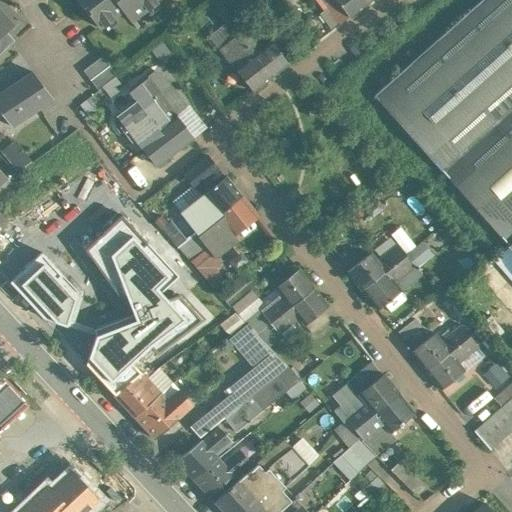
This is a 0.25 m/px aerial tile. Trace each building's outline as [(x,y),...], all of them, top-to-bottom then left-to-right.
[(77,0),(82,7),(84,5),(90,12),(88,13),(99,27),(122,10),(130,21),(157,0),(77,0)] [(367,3),(364,0),(336,0),(349,16),(367,3)] [(511,0),(479,0),(373,95),(441,170),(507,244),(491,258),(511,281),(511,0)] [(11,25),(0,12),(0,35),(8,28),(11,25)] [(271,40),(262,47),(247,27),(237,34),(270,77),(289,63),(271,40)] [(270,77),(237,34),(228,41),(244,61),(235,68),(252,91),(270,77)] [(244,61),(228,41),(220,47),(235,68),(244,61)] [(102,54),(85,65),(105,96),(123,84),(102,54)] [(0,91),(0,112),(11,126),(53,98),(32,71),(0,91)] [(193,137),(170,108),(180,100),(159,73),(154,72),(147,77),(147,78),(129,92),(141,108),(175,151),(193,137)] [(175,151),(141,108),(130,116),(146,137),(139,143),(156,165),(175,151)] [(16,169),(30,159),(16,138),(1,148),(16,169)] [(207,155),(184,174),(195,187),(218,168),(207,155)] [(212,187),(181,212),(196,231),(197,231),(240,196),(241,195),(226,176),(215,185),(214,184),(211,186),(212,187)] [(6,180),(0,184),(0,198),(15,188),(8,178),(6,180)] [(240,196),(197,231),(208,245),(211,249),(212,249),(232,233),(255,214),(240,196)] [(52,262),(42,251),(4,277),(73,351),(116,310),(94,286),(134,251),(173,295),(112,351),(107,346),(86,365),(114,394),(135,376),(129,370),(142,358),(157,344),(213,293),(173,250),(125,197),(104,216),(64,251),(59,244),(53,250),(58,256),(52,262)] [(196,231),(173,250),(188,264),(190,262),(199,255),(197,253),(208,245),(197,231),(196,231)] [(23,235),(1,250),(13,269),(36,254),(23,235)] [(376,260),(371,253),(347,272),(361,290),(405,255),(396,244),(376,260)] [(208,245),(197,253),(199,255),(190,262),(214,289),(228,276),(214,260),(218,257),(212,249),(211,249),(208,245)] [(405,255),(361,290),(376,308),(400,289),(394,282),(414,265),(405,255)] [(313,287),(299,269),(258,302),(258,306),(260,308),(262,311),(261,311),(269,322),(313,287)] [(313,287),(269,322),(278,333),(298,317),(304,324),(321,310),(328,305),(313,287)] [(260,308),(244,321),(247,324),(256,333),(269,322),(261,311),(262,311),(260,308)] [(321,310),(304,324),(312,334),(329,320),(321,310)] [(415,318),(398,330),(405,339),(421,326),(415,318)] [(256,333),(247,324),(235,333),(246,346),(246,347),(259,362),(273,351),(256,333)] [(435,333),(411,352),(425,370),(469,335),(461,324),(441,340),(435,333)] [(483,338),(476,330),(470,335),(476,344),(483,338)] [(469,335),(425,370),(440,389),(464,370),(458,362),(478,346),(476,344),(470,335),(469,335)] [(157,344),(142,358),(154,371),(169,360),(157,344)] [(259,362),(227,388),(231,393),(190,426),(200,436),(224,417),(288,365),(273,351),(259,362)] [(288,365),(224,417),(235,431),(299,380),(288,365)] [(135,376),(114,394),(134,416),(160,393),(141,372),(135,376)] [(383,374),(360,395),(365,402),(345,418),(353,428),(398,393),(383,374)] [(4,379),(0,382),(0,429),(28,404),(4,379)] [(511,383),(495,399),(501,406),(511,397),(511,383)] [(160,393),(134,416),(154,437),(184,410),(179,405),(175,409),(160,393)] [(398,393),(353,428),(360,437),(359,438),(375,454),(395,439),(388,430),(412,411),(398,393)] [(511,397),(501,406),(474,431),(489,449),(511,428),(511,397)] [(201,440),(176,460),(192,478),(218,458),(214,454),(231,440),(218,427),(201,441),(201,440)] [(358,438),(338,456),(356,474),(376,456),(375,454),(359,438),(358,438)] [(246,472),(214,501),(224,511),(238,511),(275,477),(300,456),(291,447),(276,459),(264,471),(257,463),(247,473),(246,472)] [(218,458),(192,478),(209,496),(235,475),(251,462),(238,448),(221,462),(218,458)] [(275,477),(238,511),(273,511),(274,511),(277,511),(278,511),(294,496),(285,486),(308,464),(300,456),(275,477)] [(356,474),(338,456),(332,462),(350,480),(356,474)] [(309,511),(294,496),(278,511),(279,511),(309,511)] [(493,511),(484,502),(473,511),(493,511)]
